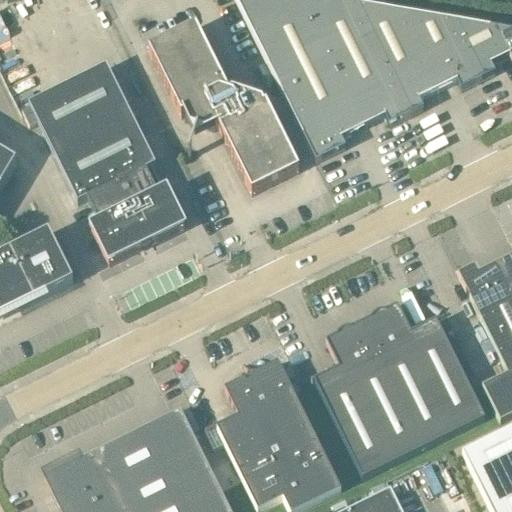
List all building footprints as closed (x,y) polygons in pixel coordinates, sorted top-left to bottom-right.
[(366,131),(300,0),(233,0),(315,167),(321,164),(345,152),(340,143),(366,131)] [(406,122),(349,8),(305,0),(300,0),(366,131),(384,121),(389,130),(402,124),(406,122)] [(437,95),(398,16),(349,8),(406,122),(409,120),(423,113),(418,104),(437,95)] [(477,87),(447,25),(398,16),(437,95),(456,86),(460,95),(474,88),(477,87)] [(509,59),(496,33),(447,25),(477,87),(481,85),(495,78),(490,69),(509,60),(509,59)] [(228,98),(195,31),(147,54),(180,121),(184,119),(196,143),(218,132),(251,199),(298,175),(265,108),(263,110),(261,106),(231,96),(228,98)] [(509,60),(511,66),(511,36),(496,33),(509,59),(509,60)] [(157,199),(145,175),(154,170),(106,71),(28,109),(77,209),(86,204),(99,228),(90,233),(108,269),(184,232),(166,195),(157,199)] [(0,157),(0,192),(16,166),(0,157)] [(72,286),(48,236),(16,252),(0,259),(0,320),(1,320),(2,321),(28,308),(72,286)] [(499,427),(511,420),(511,260),(497,268),(511,298),(511,373),(506,377),(506,379),(481,391),(499,427)] [(457,279),(506,377),(511,373),(511,298),(497,268),(478,277),(475,270),(457,279)] [(361,328),(423,454),(484,424),(436,327),(438,325),(437,324),(410,337),(397,310),(385,316),(380,316),(374,319),(370,324),(361,328)] [(362,484),(423,454),(361,328),(351,333),(345,333),(340,336),(336,341),(324,346),(338,373),(310,387),(311,388),(314,387),(362,484)] [(304,511),(340,494),(277,367),(257,377),(252,379),(248,378),(244,375),(243,376),(245,378),(248,379),(245,387),(241,386),(236,388),(224,394),(237,421),(215,432),(254,511),(265,511),(282,504),(286,511),(304,511)] [(227,511),(179,416),(153,429),(153,428),(66,471),(66,472),(48,481),(46,477),(44,478),(52,495),(53,494),(62,511),(227,511)] [(511,511),(511,432),(462,457),(488,511),(511,511)] [(399,511),(390,492),(350,511),(399,511)]
